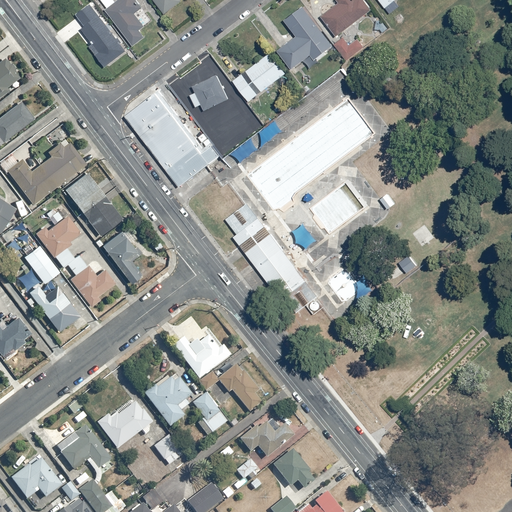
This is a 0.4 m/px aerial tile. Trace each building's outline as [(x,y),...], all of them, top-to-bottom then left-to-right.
[(142,8),(135,0),(118,0),(106,10),(134,46),(145,37),(140,30),(144,27),(135,14),(142,8)] [(154,0),(165,14),(182,1),(181,0),(154,0)] [(363,0),(336,0),(339,3),(322,17),(337,37),(372,10),(363,0)] [(379,0),(385,8),(396,0),(379,0)] [(82,29),(100,53),(96,55),(105,68),(127,51),(91,4),(77,15),(86,27),(82,29)] [(311,55),(315,60),(333,46),(304,7),(285,21),(297,36),(278,50),(292,69),(311,55)] [(334,45),(347,61),(364,48),(358,39),(349,45),(344,38),(334,45)] [(249,100),(286,74),(271,54),(234,80),(249,100)] [(0,97),(10,90),(8,87),(19,79),(3,59),(0,61),(0,97)] [(193,87),(205,111),(229,100),(217,75),(193,87)] [(148,145),(181,120),(159,91),(126,116),(148,145)] [(0,145),(5,142),(35,118),(22,101),(0,118),(0,145)] [(181,120),(148,145),(180,187),(208,165),(221,155),(204,133),(198,137),(203,143),(200,145),(181,120)] [(38,158),(42,163),(32,171),(22,158),(7,170),(33,205),(87,164),(68,139),(66,136),(38,158)] [(98,184),(89,172),(65,189),(99,236),(122,219),(105,195),(114,188),(107,177),(98,184)] [(387,193),(379,198),(386,209),(394,203),(387,193)] [(0,229),(15,207),(0,197),(0,229)] [(258,218),(247,203),(245,204),(226,219),(237,234),(233,237),(240,245),(283,301),(286,299),(297,313),(316,298),(319,297),(307,281),(270,234),(258,218)] [(71,279),(89,303),(93,308),(104,299),(100,295),(116,283),(105,268),(96,275),(89,265),(87,266),(79,255),(75,258),(65,245),(82,231),(61,204),(50,212),(57,222),(39,237),(63,267),(67,264),(75,275),(71,279)] [(128,226),(126,228),(103,245),(131,283),(141,275),(130,259),(139,252),(131,242),(137,238),(128,226)] [(10,231),(2,236),(13,253),(21,248),(10,231)] [(19,276),(28,288),(60,332),(81,316),(52,278),(60,272),(40,245),(24,256),(32,267),(19,276)] [(323,307),(317,299),(306,307),(312,315),(323,307)] [(25,339),(31,335),(17,317),(11,321),(2,328),(0,326),(0,351),(3,355),(14,347),(15,349),(27,341),(25,339)] [(218,349),(208,335),(200,341),(197,337),(190,343),(185,337),(174,345),(199,378),(231,354),(224,345),(218,349)] [(260,390),(237,362),(217,379),(228,392),(231,389),(250,412),(262,401),(256,393),(260,390)] [(218,381),(212,372),(198,382),(204,391),(218,381)] [(191,394),(175,373),(146,394),(169,426),(184,415),(180,410),(188,404),(185,399),(191,394)] [(227,421),(206,392),(192,402),(205,421),(199,425),(206,436),(227,421)] [(77,399),(67,406),(77,420),(87,413),(77,399)] [(151,423),(135,401),(117,414),(115,411),(98,423),(116,448),(151,423)] [(267,457),(290,438),(295,434),(290,429),(286,423),(280,428),(273,419),(268,423),(265,419),(240,439),(250,451),(258,445),(267,457)] [(92,479),(78,490),(95,511),(104,511),(108,510),(109,511),(115,511),(124,505),(120,500),(114,504),(105,493),(104,493),(97,485),(98,485),(99,484),(99,483),(100,481),(100,480),(101,479),(101,477),(101,476),(101,474),(101,473),(100,472),(100,470),(99,469),(99,468),(111,458),(86,424),(56,446),(74,470),(86,461),(95,472),(95,473),(95,474),(95,475),(95,476),(94,477),(94,478),(94,479),(93,479),(93,480),(92,479)] [(167,434),(152,445),(162,459),(177,449),(167,434)] [(233,453),(228,446),(220,453),(225,459),(233,453)] [(317,477),(294,448),(274,464),(291,486),(298,480),(304,488),(317,477)] [(28,461),(30,463),(11,477),(27,498),(40,489),(46,497),(62,485),(41,457),(38,454),(28,461)] [(254,463),(250,457),(235,469),(243,479),(261,465),(258,460),(254,463)] [(256,477),(249,483),(255,489),(262,484),(256,477)] [(79,494),(70,482),(61,488),(70,501),(79,494)] [(205,511),(224,499),(212,482),(187,501),(195,511),(205,511)] [(179,511),(173,504),(172,506),(166,498),(162,501),(153,491),(141,500),(143,502),(129,511),(179,511)] [(342,511),(326,491),(308,504),(307,502),(293,511),(342,511)] [(291,511),(296,509),(286,496),(270,508),(272,511),(291,511)] [(91,511),(80,497),(62,510),(59,511),(91,511)] [(14,511),(12,509),(10,510),(3,499),(0,501),(0,511),(14,511)]
